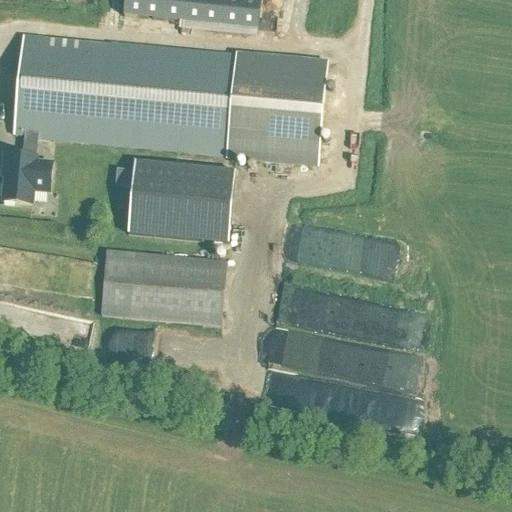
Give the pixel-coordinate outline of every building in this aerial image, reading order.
[(124,0),(123,20),(259,33),(261,0),(124,0)] [(6,175),(3,205),(33,208),(34,195),(50,197),(53,167),(37,165),(37,161),(38,141),(251,161),(251,162),(317,168),(326,68),(260,61),(260,62),(24,40),(15,138),(25,139),(23,159),(5,157),(3,174),(6,175)] [(229,246),(236,175),(136,165),(130,237),(229,246)] [(129,190),(131,174),(117,172),(116,189),(129,190)] [(114,233),(129,234),(129,223),(114,223),(114,233)] [(445,255),(311,232),(305,265),(429,287),(432,274),(441,276),(445,255)] [(221,330),(227,266),(108,255),(102,318),(221,330)] [(208,366),(209,341),(167,340),(166,365),(208,366)] [(371,366),(370,377),(358,375),(357,382),(411,390),(416,360),(394,356),(392,370),(371,366)]
